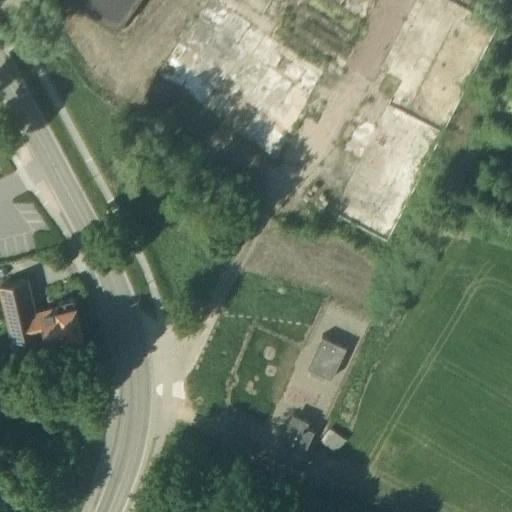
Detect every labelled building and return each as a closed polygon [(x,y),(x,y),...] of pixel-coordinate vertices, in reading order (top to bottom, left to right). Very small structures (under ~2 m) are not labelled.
[(79,0),(118,27),(137,0),(79,0)] [(278,161),(322,73),(218,0),(208,0),(157,75),(278,161)] [(378,91),(392,98),(401,81),(387,73),(378,91)] [(386,240),(440,133),(388,105),(377,126),(360,117),(343,150),(360,159),(333,212),(386,240)] [(48,331),(51,345),(67,341),(69,346),(87,342),(85,335),(83,324),(89,323),(86,312),(80,313),(78,303),(76,295),(58,299),(59,304),(36,310),(29,276),(4,282),(5,287),(1,288),(13,339),(48,331)] [(347,346),(322,334),(308,365),(332,377),(347,346)] [(313,430),(304,426),(307,418),(295,413),(283,439),(296,445),(299,439),(307,443),(313,430)]
